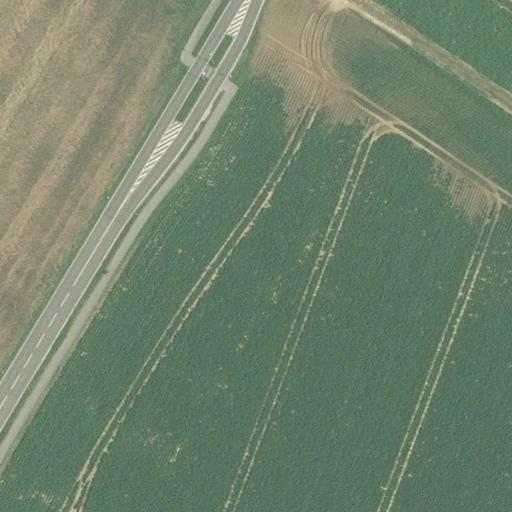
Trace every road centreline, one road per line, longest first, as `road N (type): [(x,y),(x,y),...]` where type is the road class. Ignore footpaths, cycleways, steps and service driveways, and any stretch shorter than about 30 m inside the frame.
road 1 (tertiary): [(116,223),(192,131),(260,0)]
road 2 (tertiary): [(244,0),(116,223)]
road 3 (tertiary): [(0,416),(116,223)]
road 4 (track): [(511,111),(343,0)]
